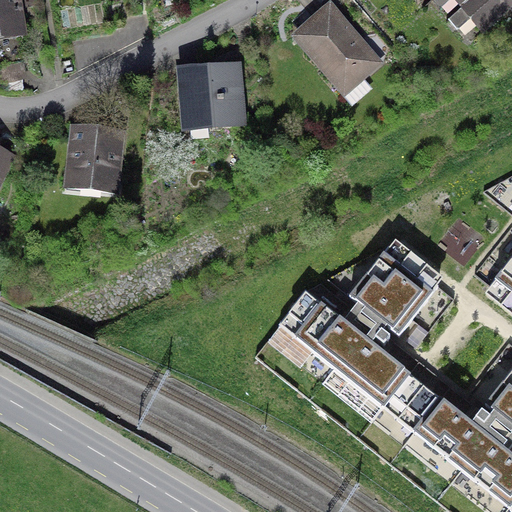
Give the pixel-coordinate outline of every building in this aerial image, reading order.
[(19,0),(0,0),(0,34),(25,31),(19,0)] [(452,0),(462,11),(473,0),(452,0)] [(511,13),(511,0),(473,0),(462,11),(485,37),(511,13)] [(380,68),(331,10),(293,42),(342,100),(380,68)] [(0,67),(30,62),(25,31),(0,34),(0,67)] [(243,72),(179,75),(181,136),(245,134),(243,72)] [(125,138),(67,132),(62,194),(120,199),(125,138)] [(0,189),(15,160),(0,152),(0,189)] [(389,249),(350,299),(399,338),(438,289),(389,249)] [(511,260),(490,288),(511,305),(511,260)] [(279,326),(339,373),(365,340),(306,293),(279,326)] [(410,376),(365,340),(339,373),(383,409),(410,376)] [(511,371),(484,407),(511,428),(511,371)] [(442,400),(410,376),(383,409),(415,432),(442,400)] [(415,432),(467,476),(494,444),(442,400),(415,432)] [(511,505),(511,458),(494,444),(467,476),(508,510),(511,505)]
